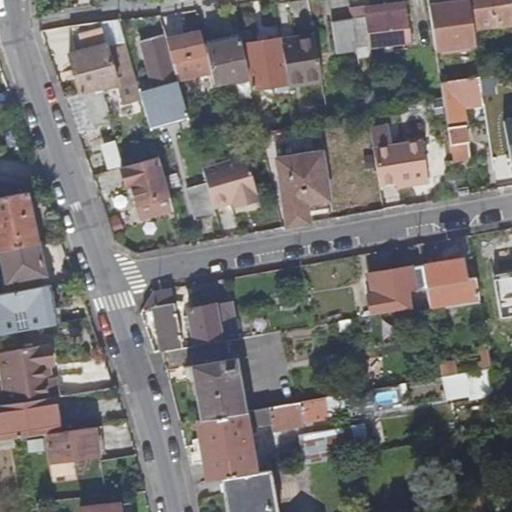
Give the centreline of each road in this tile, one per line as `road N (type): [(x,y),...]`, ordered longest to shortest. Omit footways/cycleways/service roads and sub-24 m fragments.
road 1 (residential): [(104,284),(511,206)]
road 2 (residential): [(11,0),(104,284)]
road 3 (residential): [(104,284),(162,511)]
